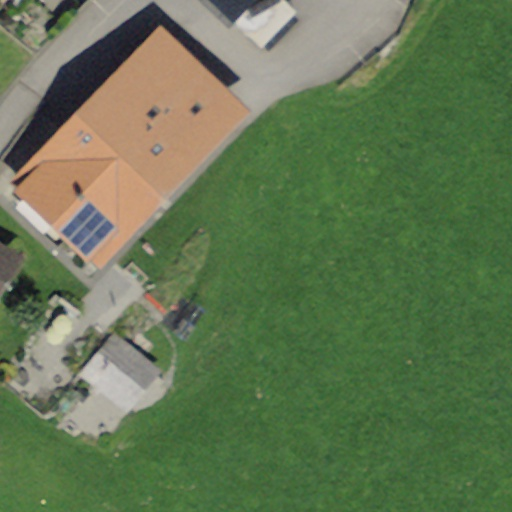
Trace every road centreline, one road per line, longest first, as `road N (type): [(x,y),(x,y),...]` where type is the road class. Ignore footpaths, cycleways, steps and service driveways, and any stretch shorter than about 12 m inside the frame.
road 1 (residential): [(354,0),(242,85),(155,0)]
road 2 (residential): [(127,0),(0,149)]
